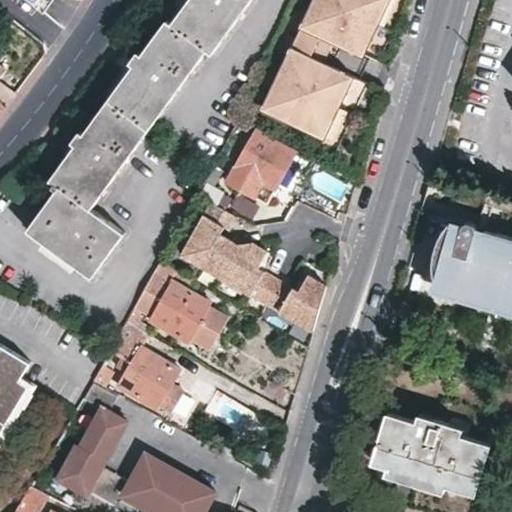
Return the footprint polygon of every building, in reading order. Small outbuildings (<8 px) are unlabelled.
[(91,207),(206,48),(211,51),(248,0),(186,0),(171,20),(167,18),(141,52),(137,49),(129,59),(133,63),(130,67),(84,131),(80,128),(71,139),(75,142),(72,147),(50,176),(55,179),(53,183),(58,186),(27,227),(52,245),(92,274),(124,231),(91,207)] [(85,0),(29,0),(64,30),(77,11),(85,0)] [(389,0),(312,0),(260,109),(323,138),(354,76),(323,62),(310,55),(319,36),(333,42),(363,56),(389,0)] [(0,18),(1,19),(8,11),(0,3),(0,18)] [(333,42),(319,36),(310,55),(323,62),(333,42)] [(269,205),(296,153),(253,131),(226,183),(269,205)] [(237,245),(218,235),(222,227),(227,229),(234,216),(209,202),(180,257),(219,277),(237,245)] [(465,225),(452,220),(450,224),(448,227),(445,231),(443,236),(441,239),(440,244),(439,248),(437,253),(436,258),(436,262),(436,266),(436,271),(436,274),(436,276),(482,290),(484,294),(486,296),(489,299),(492,301),(496,303),(498,305),(503,307),(507,308),(511,309),(511,308),(511,234),(500,231),(499,235),(480,229),(480,227),(480,225),(478,224),(477,222),(475,221),(472,221),(470,221),(468,221),(466,223),(465,225)] [(277,278),(258,268),(267,251),(252,243),(237,245),(219,277),(266,302),(277,278)] [(209,301),(168,278),(173,270),(158,263),(147,281),(125,322),(130,324),(145,293),(155,298),(145,317),(187,340),(189,337),(209,349),(229,314),(208,302),(209,301)] [(312,327),(326,281),(307,271),(297,289),(277,278),(266,302),(312,327)] [(482,290),(436,276),(433,288),(480,301),(482,290)] [(181,368),(136,344),(143,331),(130,324),(125,322),(111,349),(110,350),(120,356),(116,364),(122,368),(114,383),(158,405),(160,401),(172,407),(184,387),(173,381),(181,368)] [(0,432),(30,385),(21,379),(33,360),(0,341),(0,432)] [(102,363),(92,385),(101,391),(112,369),(102,363)] [(250,511),(236,506),(227,511),(201,511),(212,492),(190,480),(186,489),(166,472),(170,463),(147,452),(133,481),(104,468),(125,422),(106,408),(113,399),(101,391),(92,385),(87,392),(102,404),(63,476),(85,491),(88,485),(120,506),(123,501),(138,511),(150,511),(152,511),(250,511)] [(421,410),(418,419),(432,424),(435,414),(421,410)] [(432,424),(418,419),(389,411),(375,462),(478,493),(492,440),(449,428),(451,419),(435,414),(432,424)] [(240,446),(226,439),(222,447),(236,455),(240,446)] [(30,483),(11,511),(63,511),(57,508),(54,511),(41,511),(51,494),(48,492),(30,483)]
